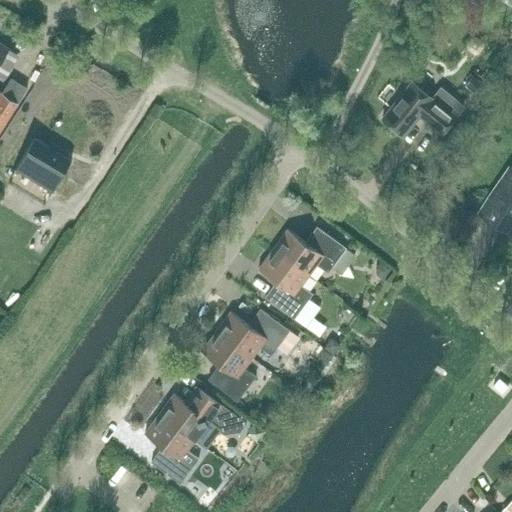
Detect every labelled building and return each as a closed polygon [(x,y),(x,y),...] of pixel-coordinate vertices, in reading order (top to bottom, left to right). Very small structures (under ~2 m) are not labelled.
[(478,53),(483,46),(482,42),(475,37),(471,38),(466,44),(467,49),(473,53),(478,53)] [(0,63),(9,48),(0,42),(0,131),(27,87),(11,78),(2,93),(0,91),(0,63)] [(479,95),(487,85),(479,79),(472,88),(479,95)] [(382,118),(404,136),(420,116),(441,134),(455,117),(463,106),(441,88),(433,98),(412,81),(382,118)] [(49,196),(71,161),(35,138),(12,174),(49,196)] [(511,233),(511,168),(509,166),(479,211),(511,234),(511,233)] [(317,264),(321,267),(328,272),(346,248),(317,226),(305,242),(288,228),(273,248),(309,275),(317,264)] [(301,285),(309,275),(273,248),(258,268),(276,281),(265,297),(294,318),(312,293),(301,285)] [(376,266),(376,272),(383,277),(390,267),(381,260),(376,266)] [(216,331),(252,357),(260,347),(271,355),(289,330),(260,308),(249,324),(231,311),(216,331)] [(315,346),(325,323),(311,316),(300,339),(315,346)] [(244,368),(252,357),(216,331),(202,350),(219,363),(208,379),(237,401),(255,376),(244,368)] [(330,339),(324,348),(333,354),(339,345),(330,339)] [(333,354),(324,348),(323,347),(320,352),(321,360),(326,364),(333,354)] [(174,393),(159,413),(195,439),(203,429),(214,437),(222,427),(229,432),(240,431),(246,423),(232,412),(203,391),(192,406),(174,393)] [(187,450),(195,439),(159,413),(145,433),(162,446),(151,461),(180,483),(199,458),(187,450)] [(256,439),(263,431),(255,424),(248,433),(256,439)] [(511,511),(511,500),(500,511),(511,511)]
